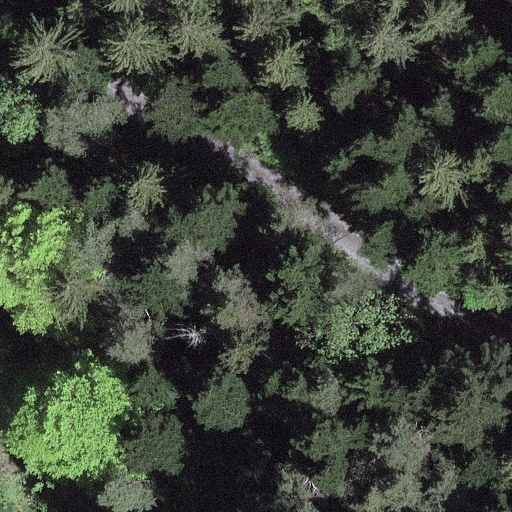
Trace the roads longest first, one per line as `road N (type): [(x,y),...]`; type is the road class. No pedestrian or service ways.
road 1 (track): [(0,75),(51,70),(185,128),(511,338)]
road 2 (track): [(0,419),(76,459),(135,511)]
